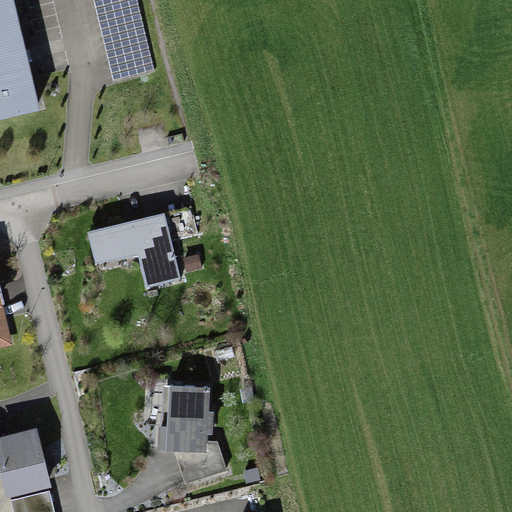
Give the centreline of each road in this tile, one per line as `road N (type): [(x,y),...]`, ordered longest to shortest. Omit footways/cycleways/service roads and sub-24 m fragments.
road 1 (track): [(511,366),(420,0)]
road 2 (residential): [(14,204),(89,511)]
road 3 (residential): [(14,204),(191,164)]
